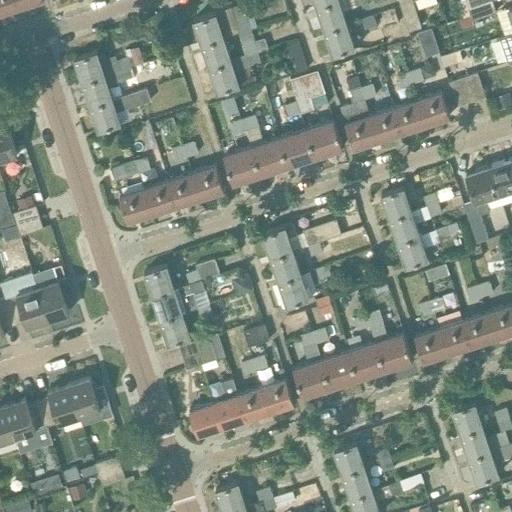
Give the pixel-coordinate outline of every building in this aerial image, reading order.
[(0,0),(0,10),(21,4),(19,0),(0,0)] [(340,0),(330,0),(317,4),(325,28),(347,21),(340,0)] [(399,0),(409,29),(422,25),(413,0),(399,0)] [(500,35),(511,31),(511,4),(497,9),(494,0),(486,0),(469,6),(473,18),(497,10),(505,33),(500,35)] [(248,16),(249,15),(245,1),(194,17),(202,42),(224,34),(239,30),(251,26),(248,16)] [(374,12),(362,16),(366,26),(377,22),(374,12)] [(347,21),(325,28),(333,53),(355,46),(347,21)] [(381,28),(385,40),(403,34),(400,22),(381,28)] [(255,39),(255,38),(251,26),(239,30),(247,54),(259,50),(268,47),(265,36),(255,39)] [(440,49),(437,41),(432,26),(418,30),(426,54),(440,50),(440,49)] [(508,59),(511,57),(511,31),(500,35),(508,59)] [(210,66),(232,59),(224,34),(202,42),(210,66)] [(300,40),(290,44),(298,70),(308,66),(300,40)] [(446,53),(442,40),(437,41),(440,49),(440,50),(442,55),(446,53)] [(104,50),(98,52),(97,48),(75,55),(83,80),(132,64),(129,54),(117,57),(116,54),(106,57),(104,50)] [(446,53),(442,55),(445,65),(463,59),(459,48),(446,53)] [(250,64),(262,60),(259,50),(247,54),(250,64)] [(240,83),(235,68),(250,64),(247,54),(232,59),(210,66),(218,90),(240,83)] [(113,97),(109,83),(135,74),(132,64),(83,80),(91,104),(113,97)] [(413,80),(424,77),(420,65),(410,69),(413,80)] [(310,93),(324,88),(318,69),(291,78),(294,89),(297,99),(301,110),(314,106),(310,93)] [(402,84),(413,80),(410,69),(398,73),(402,84)] [(467,73),(475,98),(485,95),(477,69),(467,73)] [(358,74),(365,96),(377,92),(373,81),(362,84),(358,73),(358,74)] [(458,104),(475,98),(467,73),(450,78),(458,104)] [(354,100),(365,96),(358,74),(347,77),(354,100)] [(162,94),(159,82),(113,97),(91,104),(99,128),(121,121),(117,109),(162,94)] [(451,113),(444,94),(443,89),(418,97),(427,121),(451,113)] [(402,129),(427,121),(418,97),(394,104),(402,129)] [(297,99),(285,103),(288,114),(301,110),(297,99)] [(378,137),(402,129),(394,104),(370,112),(378,137)] [(244,128),(259,123),(255,112),(240,117),(244,128)] [(354,145),(378,137),(370,112),(346,120),(354,145)] [(343,145),(337,126),(334,116),(306,125),(315,154),(343,145)] [(234,131),(244,128),(240,117),(231,120),(234,131)] [(0,157),(18,152),(7,120),(0,122),(0,157)] [(315,154),(306,125),(277,135),(287,163),(315,154)] [(191,129),(181,133),(187,153),(211,146),(208,135),(194,139),(191,129)] [(175,157),(187,153),(181,133),(180,133),(183,143),(172,146),(175,157)] [(258,172),(287,163),(277,135),(249,144),(258,172)] [(24,142),(18,144),(20,151),(27,149),(24,142)] [(233,180),(258,172),(249,144),(224,152),(233,180)] [(135,158),(139,169),(151,166),(147,154),(135,158)] [(511,156),(490,163),(499,192),(510,189),(511,195),(511,156)] [(115,177),(139,169),(135,158),(111,166),(115,177)] [(201,195),(224,187),(225,187),(217,161),(193,169),(201,195)] [(486,196),(499,192),(490,163),(466,171),(480,212),(491,209),(486,196)] [(177,202),(201,195),(193,169),(168,177),(177,202)] [(439,200),(461,193),(453,169),(448,171),(453,184),(424,194),(427,204),(439,200)] [(153,210),(177,202),(168,177),(144,185),(153,210)] [(412,209),(410,203),(404,184),(382,191),(390,216),(412,209)] [(128,218),(153,210),(144,185),(120,193),(128,218)] [(4,189),(0,190),(0,226),(15,221),(4,189)] [(442,210),(439,200),(427,204),(431,214),(442,210)] [(17,222),(40,214),(36,203),(13,210),(17,222)] [(398,239),(420,232),(412,209),(390,216),(398,239)] [(44,226),(43,225),(40,214),(17,222),(21,233),(44,226)] [(309,243),(320,239),(342,232),(337,216),(303,227),(309,243)] [(477,241),(478,240),(489,237),(482,216),(470,220),(477,241)] [(289,234),(297,231),(294,220),(263,231),(271,255),(294,248),(289,234)] [(447,223),(435,227),(439,238),(451,234),(447,223)] [(428,257),(420,232),(398,239),(407,264),(428,257)] [(309,243),(312,253),(324,249),(320,239),(309,243)] [(279,278),(302,271),(294,248),(271,255),(279,278)] [(201,277),(220,271),(215,256),(196,262),(198,267),(185,271),(189,281),(198,278),(201,277)] [(175,286),(167,262),(145,269),(153,294),(175,286)] [(328,262),(316,266),(320,276),(331,272),(328,262)] [(33,270),(1,280),(13,318),(24,314),(27,323),(48,317),(38,285),(33,270)] [(241,291),(254,286),(249,271),(236,276),(241,291)] [(310,296),(302,271),(279,278),(288,303),(310,296)] [(175,286),(153,294),(161,317),(183,310),(198,304),(194,292),(205,288),(201,277),(198,278),(189,281),(175,286)] [(38,285),(48,317),(69,310),(59,278),(38,285)] [(479,282),(482,293),(493,289),(489,278),(479,282)] [(471,297),(482,293),(479,282),(467,286),(471,297)] [(431,297),(435,309),(446,305),(442,294),(431,297)] [(2,322),(13,318),(6,295),(0,297),(0,332),(5,331),(2,322)] [(423,313),(435,309),(431,297),(419,302),(423,313)] [(209,300),(198,304),(202,314),(213,310),(209,300)] [(511,328),(511,302),(488,311),(496,334),(511,328)] [(404,330),(388,335),(380,308),(367,311),(370,322),(371,322),(376,339),(385,366),(413,357),(404,330)] [(169,342),(188,336),(191,335),(183,310),(161,317),(169,342)] [(358,326),(370,322),(367,311),(355,315),(358,326)] [(472,342),(496,334),(488,311),(464,318),(472,342)] [(449,350),(472,342),(464,318),(441,326),(449,350)] [(249,344),(270,337),(265,321),(244,328),(249,344)] [(317,339),(329,335),(325,325),(313,329),(317,339)] [(424,358),(449,350),(441,326),(416,334),(424,358)] [(303,344),(317,339),(313,329),(300,333),(303,344)] [(197,344),(203,362),(217,357),(209,332),(179,342),(181,349),(197,344)] [(303,393),(332,384),(323,356),(317,339),(303,344),(309,361),(294,366),(303,393)] [(358,375),(385,366),(376,339),(349,348),(358,375)] [(187,367),(203,362),(197,344),(181,349),(187,367)] [(332,384),(358,375),(349,348),(323,356),(332,384)] [(269,364),(265,353),(254,356),(257,368),(269,364)] [(254,356),(242,360),(245,371),(257,368),(254,356)] [(80,413),(82,412),(101,406),(91,374),(70,381),(80,413)] [(246,416),(238,391),(233,375),(222,379),(227,395),(215,398),(223,424),(246,416)] [(295,400),(289,381),(287,375),(262,383),(271,408),(295,400)] [(48,424),(80,413),(70,381),(48,388),(51,397),(40,401),(48,424)] [(246,416),(271,408),(262,383),(238,391),(246,416)] [(48,424),(40,401),(29,405),(26,395),(5,402),(15,434),(48,424)] [(198,432),(223,424),(215,398),(190,407),(198,432)] [(483,425),(481,419),(475,400),(453,407),(461,432),(483,425)] [(0,439),(15,434),(5,402),(0,404),(0,439)] [(511,416),(507,405),(495,409),(499,420),(511,416)] [(511,419),(511,416),(499,420),(502,429),(511,425),(511,419)] [(492,449),(491,448),(483,425),(461,432),(469,456),(492,449)] [(365,464),(365,463),(357,439),(335,447),(343,471),(365,464)] [(499,473),(495,460),(511,455),(511,453),(511,452),(511,441),(492,449),(469,456),(477,480),(499,473)] [(380,459),(392,455),(388,445),(377,448),(380,459)] [(99,472),(122,465),(118,453),(95,461),(99,472)] [(383,469),(395,465),(392,455),(380,459),(383,469)] [(373,488),(373,487),(365,464),(343,471),(351,495),(373,488)] [(103,484),(107,483),(126,476),(122,465),(99,472),(103,484)] [(381,511),(377,499),(424,482),(420,471),(373,487),(373,488),(351,495),(356,511),(381,511)] [(40,478),(31,480),(35,492),(43,490),(40,478)] [(216,486),(224,510),(247,504),(238,479),(216,486)] [(315,489),(298,481),(293,493),(310,500),(315,489)] [(270,484),(257,489),(261,499),(273,495),(270,484)] [(247,504),(224,511),(267,511),(266,508),(276,505),(273,495),(261,499),(247,504)] [(453,511),(449,499),(430,505),(432,511),(453,511)]
